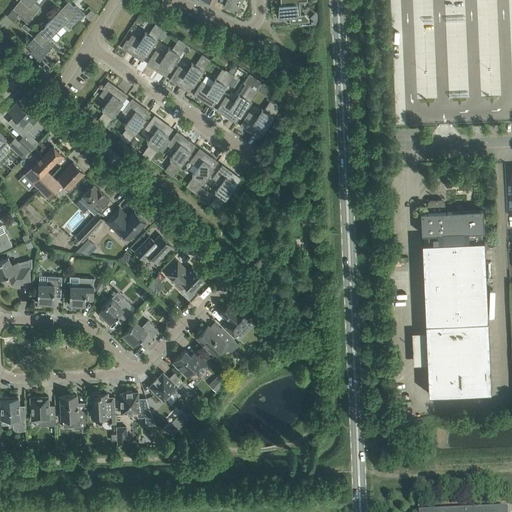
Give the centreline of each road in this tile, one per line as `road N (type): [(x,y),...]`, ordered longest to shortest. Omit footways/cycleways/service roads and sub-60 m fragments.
road 1 (unknown): [(409,145),(414,391),(424,402),(496,400),(507,386),(499,142)]
road 2 (secondary): [(360,511),(338,0)]
road 3 (residential): [(128,365),(144,365),(224,274),(55,101)]
road 4 (residential): [(250,163),(91,43)]
road 5 (residential): [(128,365),(78,324),(0,321)]
road 6 (residential): [(0,372),(17,379),(119,374),(128,365)]
